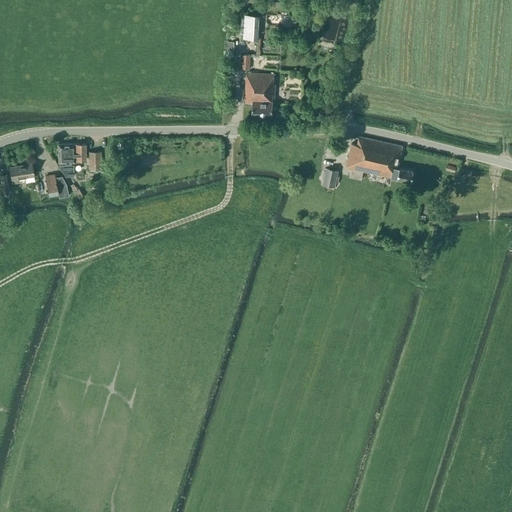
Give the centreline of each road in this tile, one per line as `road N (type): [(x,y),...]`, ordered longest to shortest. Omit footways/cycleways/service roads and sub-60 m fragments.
road 1 (tertiary): [(511,166),(352,130),(38,132),(0,143)]
road 2 (track): [(227,130),(227,192),(212,212),(77,260),(17,272),(0,285)]
